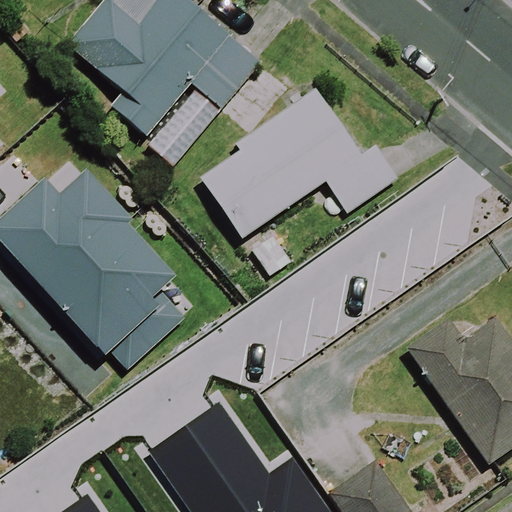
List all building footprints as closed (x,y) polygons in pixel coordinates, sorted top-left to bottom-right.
[(255,65),(176,0),(105,0),(62,52),(120,100),(108,115),(171,167),(255,65)] [(357,163),(309,96),(233,151),(196,178),(242,242),(320,186),(343,218),(386,187),(365,158),(357,163)] [(0,153),(0,176),(8,173),(0,153)] [(511,356),(491,326),(460,348),(445,326),(403,356),(483,469),(511,448),(511,356)] [(254,511),(206,442),(105,511),(254,511)] [(403,511),(376,468),(327,499),(335,511),(403,511)]
